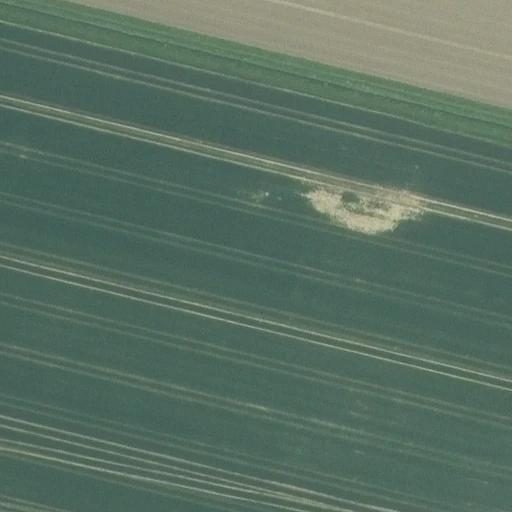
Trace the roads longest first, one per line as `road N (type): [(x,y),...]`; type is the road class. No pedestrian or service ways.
road 1 (track): [(511,142),(0,18)]
road 2 (track): [(21,0),(511,119)]
